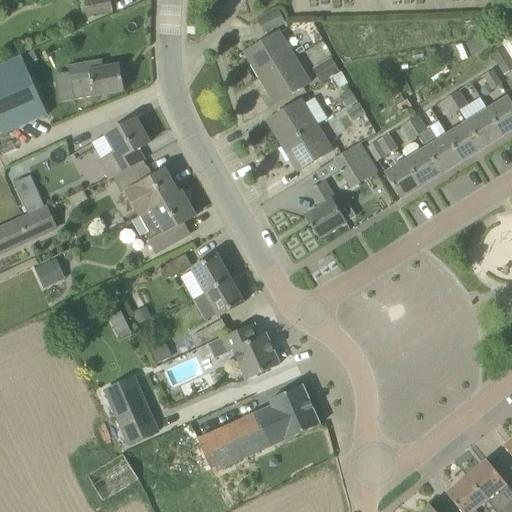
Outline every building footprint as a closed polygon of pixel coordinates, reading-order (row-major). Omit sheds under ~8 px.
[(110,0),(84,0),(87,15),(111,11),(112,12),(110,0)] [(278,11),(266,17),(257,21),(263,33),(284,23),(278,11)] [(260,78),(294,57),(278,31),(244,52),(260,78)] [(511,57),(511,35),(502,42),(511,57)] [(511,70),(511,63),(502,48),(491,55),(504,75),(511,70)] [(0,127),(3,135),(47,115),(21,57),(0,65),(0,127)] [(310,83),(294,57),(260,78),(276,104),(310,83)] [(330,58),(312,70),(321,84),(340,72),(330,58)] [(103,62),(74,67),(75,73),(69,74),(74,100),(94,96),(94,97),(124,92),(120,65),(104,68),(103,62)] [(492,90),(501,85),(492,70),(484,76),(492,90)] [(459,91),(450,97),(459,111),(468,105),(459,91)] [(459,111),(450,97),(441,103),(450,117),(459,111)] [(511,102),(508,97),(487,110),(504,136),(511,131),(511,102)] [(316,125),(300,99),(266,120),(282,146),(316,125)] [(483,149),(504,136),(487,110),(467,123),(483,149)] [(443,174),(463,162),(447,135),(436,142),(428,129),(427,130),(419,117),(410,122),(419,136),(426,148),(443,174)] [(136,119),(106,136),(115,152),(99,161),(110,179),(117,175),(143,161),(137,150),(150,144),(136,119)] [(409,141),(419,136),(410,122),(401,127),(409,141)] [(463,162),(483,149),(467,123),(447,135),(463,162)] [(332,152),(316,125),(282,146),(298,172),(332,152)] [(368,147),(378,161),(397,149),(388,135),(368,147)] [(350,189),(378,173),(360,144),(333,161),(350,189)] [(422,187),(443,174),(426,148),(406,161),(422,187)] [(152,210),(178,194),(165,171),(153,177),(147,167),(143,161),(117,175),(140,217),(152,210)] [(422,187),(406,161),(385,174),(401,200),(422,187)] [(335,199),(324,181),(309,190),(320,207),(305,216),(320,239),(346,223),(332,201),(335,199)] [(182,193),(178,194),(152,210),(161,226),(144,236),(154,254),(163,249),(189,235),(183,224),(195,217),(182,193)] [(43,208),(37,195),(22,203),(28,215),(43,208)] [(38,239),(27,216),(0,227),(0,256),(9,253),(38,239)] [(159,271),(164,280),(191,265),(185,256),(159,271)] [(192,270),(205,293),(230,279),(217,256),(192,270)] [(35,269),(44,289),(66,279),(57,260),(35,269)] [(230,279),(205,293),(219,317),(244,303),(230,279)] [(126,322),(122,312),(109,318),(114,328),(126,322)] [(191,337),(197,349),(229,333),(223,321),(191,337)] [(254,324),(220,339),(207,345),(214,359),(233,351),(246,380),(279,365),(266,335),(260,338),(254,324)] [(132,380),(103,392),(127,447),(156,434),(132,380)] [(303,386),(270,400),(272,407),(198,440),(212,472),(287,439),(320,425),(303,386)] [(123,453),(88,474),(103,499),(138,478),(123,453)] [(495,511),(498,511),(509,505),(511,501),(511,492),(487,461),(467,477),(486,501),(495,511)] [(475,511),(486,501),(467,477),(446,494),(460,511),(475,511)]
